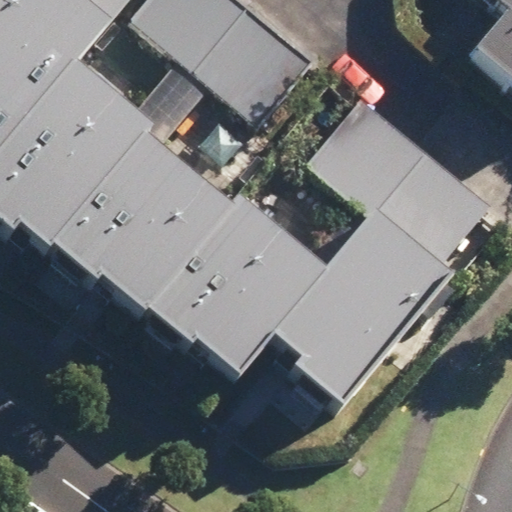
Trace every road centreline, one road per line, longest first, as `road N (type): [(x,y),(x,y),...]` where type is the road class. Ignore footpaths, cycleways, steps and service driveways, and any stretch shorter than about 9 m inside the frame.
road 1 (residential): [(287,8),(511,183)]
road 2 (residential): [(101,511),(0,438)]
